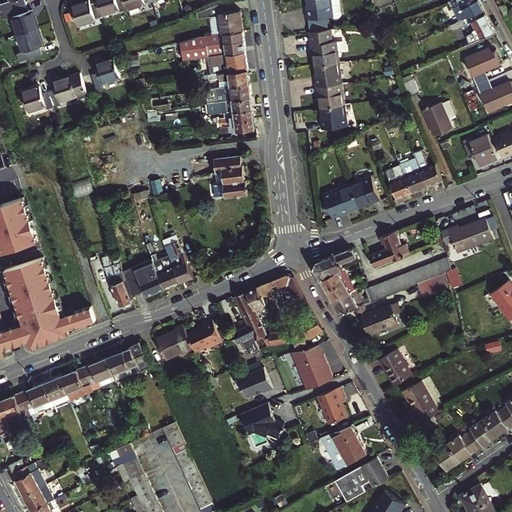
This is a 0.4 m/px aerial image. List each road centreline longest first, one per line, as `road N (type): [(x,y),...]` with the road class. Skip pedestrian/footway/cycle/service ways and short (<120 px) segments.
road 1 (residential): [(297,254),(0,373)]
road 2 (tertiary): [(433,498),(297,254)]
road 3 (tertiary): [(297,254),(262,0)]
road 4 (residential): [(297,254),(511,173)]
